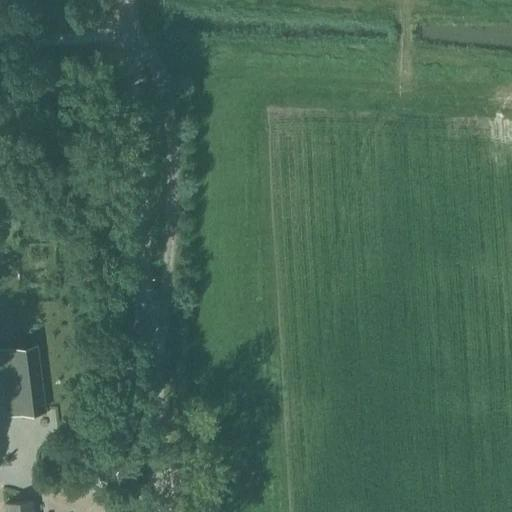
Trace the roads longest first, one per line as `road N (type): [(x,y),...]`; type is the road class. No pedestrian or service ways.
road 1 (tertiary): [(166,511),(140,275),(125,0)]
road 2 (track): [(0,32),(126,37)]
